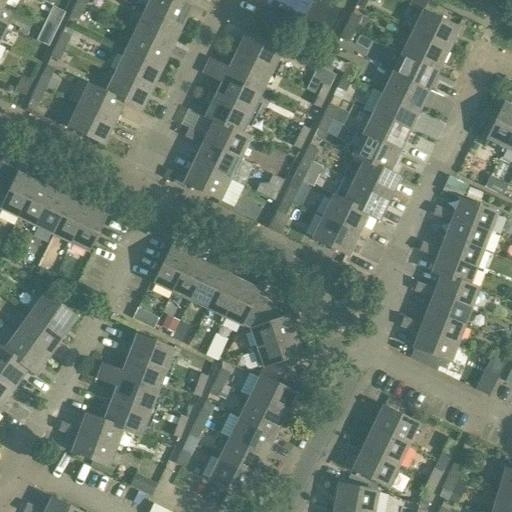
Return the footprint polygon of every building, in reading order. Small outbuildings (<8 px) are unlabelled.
[(88,0),(77,0),(75,4),(85,8),(88,0)] [(174,0),(151,0),(146,13),(180,29),(190,8),(174,0)] [(411,0),(409,5),(423,12),(428,2),(423,0),(411,0)] [(69,16),(70,17),(79,21),(85,8),(75,4),(69,16)] [(55,30),(64,12),(53,7),(44,25),(55,30)] [(423,12),(412,34),(447,51),(458,29),(423,12)] [(146,13),(136,33),(170,50),(180,29),(146,13)] [(360,18),(352,14),(346,26),(355,30),(360,18)] [(348,43),(355,30),(346,26),(340,39),(348,43)] [(56,45),(65,49),(71,37),(62,32),(56,45)] [(126,53),(160,70),(170,50),(136,33),(126,53)] [(403,53),(438,71),(447,51),(412,34),(403,53)] [(240,47),(234,44),(230,53),(270,73),(280,51),(246,35),(240,47)] [(59,62),(65,49),(56,45),(50,58),(59,62)] [(126,53),(116,74),(151,90),(160,70),(126,53)] [(207,67),(260,93),(270,73),(230,53),(229,54),(241,59),(234,73),(210,61),(207,67)] [(403,53),(392,74),(428,92),(438,71),(403,53)] [(349,64),(344,74),(343,76),(351,81),(357,68),(349,64)] [(260,93),(207,67),(204,74),(228,86),(222,99),(250,113),(260,93)] [(51,79),(43,74),(37,87),(45,91),(51,79)] [(88,87),(123,104),(140,112),(151,90),(116,74),(107,93),(89,85),(88,87)] [(382,96),(417,113),(428,92),(392,74),(382,96)] [(343,76),(337,89),(345,93),(351,81),(343,76)] [(323,86),(318,96),(325,99),(329,89),(323,86)] [(37,87),(30,99),(39,104),(45,91),(37,87)] [(88,87),(79,107),(113,124),(123,104),(88,87)] [(211,107),(206,117),(249,138),(250,137),(241,133),(250,113),(222,99),(210,93),(205,104),(211,107)] [(487,140),(505,149),(511,134),(511,108),(509,107),(511,100),(511,96),(505,94),(500,104),(503,106),(487,140)] [(325,99),(318,96),(313,106),(320,109),(325,99)] [(382,96),(373,115),(408,132),(417,113),(382,96)] [(338,109),(329,105),(328,104),(322,117),(332,121),(338,109)] [(113,124),(79,107),(68,128),(103,145),(113,124)] [(408,132),(373,115),(363,136),(398,153),(408,132)] [(239,160),(249,138),(206,117),(205,118),(214,122),(206,138),(188,129),(185,135),(239,160)] [(332,121),(322,117),(316,129),(325,134),(332,121)] [(310,130),(302,127),(297,136),(305,140),(310,130)] [(177,175),(173,183),(182,188),(184,184),(219,201),(239,160),(185,135),(184,138),(202,147),(186,180),(177,175)] [(292,147),(299,150),(300,151),(305,140),(297,136),(292,147)] [(363,136),(353,156),(399,179),(399,178),(388,173),(398,153),(363,136)] [(302,158),(311,163),(318,150),(309,145),(302,158)] [(399,179),(353,156),(352,158),(361,163),(352,182),(388,200),(399,179)] [(306,175),(311,163),(302,158),(296,170),(306,175)] [(2,163),(0,166),(0,176),(10,181),(14,173),(16,170),(2,163)] [(0,208),(2,210),(23,166),(19,164),(16,170),(14,173),(18,175),(13,185),(0,178),(0,208)] [(2,210),(19,218),(36,183),(22,177),(27,168),(23,166),(2,210)] [(19,218),(37,227),(62,174),(58,171),(49,190),(36,183),(19,218)] [(37,227),(54,235),(71,200),(57,194),(66,175),(62,174),(37,227)] [(442,191),(460,200),(461,199),(467,186),(449,177),(442,191)] [(334,196),(334,197),(379,219),(388,200),(352,182),(343,200),(334,196)] [(298,191),(289,187),(283,199),(292,203),(298,191)] [(54,235),(72,244),(98,191),(92,188),(83,206),(71,200),(54,235)] [(482,194),(479,192),(469,188),(465,197),(479,203),(482,194)] [(98,191),(72,244),(89,252),(105,217),(92,210),(101,192),(98,191)] [(334,197),(323,219),(358,236),(367,216),(378,221),(379,219),(334,197)] [(286,215),(292,203),(283,199),(277,211),(286,215)] [(461,199),(460,200),(455,215),(435,207),(434,212),(491,234),(498,214),(461,199)] [(451,223),(446,237),(484,251),(491,234),(434,212),(432,216),(451,223)] [(358,236),(323,219),(313,240),(348,257),(358,236)] [(153,285),(171,294),(198,239),(194,237),(185,256),(171,249),(153,285)] [(477,269),(484,251),(446,237),(441,251),(422,243),(420,247),(477,269)] [(171,294),(189,303),(207,266),(193,260),(202,241),(198,239),(171,294)] [(471,285),(477,269),(420,247),(418,252),(438,259),(432,273),(479,291),(480,289),(471,285)] [(189,303),(205,311),(232,256),(228,254),(219,272),(207,266),(189,303)] [(205,311),(223,319),(241,282),(228,276),(236,258),(232,256),(205,311)] [(417,283),(416,286),(473,308),(479,291),(432,273),(432,274),(441,277),(436,290),(417,283)] [(223,319),(240,328),(262,281),(259,279),(254,289),(241,282),(223,319)] [(256,350),(294,337),(289,322),(299,319),(296,310),(286,314),(287,317),(264,306),(267,300),(257,295),(259,291),(262,293),(267,283),(262,281),(240,328),(249,332),(256,350)] [(433,298),(428,312),(465,326),(473,308),(416,286),(414,291),(433,298)] [(43,294),(29,313),(62,337),(76,318),(43,294)] [(364,304),(361,295),(352,298),(355,307),(364,304)] [(147,313),(137,308),(132,318),(132,320),(142,325),(147,313)] [(458,345),(465,326),(428,312),(422,326),(403,318),(401,323),(458,345)] [(15,333),(48,357),(62,337),(29,313),(15,333)] [(177,323),(166,317),(161,327),(172,333),(177,323)] [(451,363),(458,345),(401,323),(400,327),(419,334),(414,349),(441,359),(451,363)] [(181,342),(185,334),(176,330),(172,338),(181,342)] [(0,346),(0,349),(35,375),(48,357),(15,333),(3,349),(0,346)] [(132,349),(125,346),(122,356),(166,373),(175,350),(137,335),(132,349)] [(257,377),(258,377),(295,395),(295,394),(284,389),(300,355),(302,359),(312,355),(309,347),(299,350),(294,337),(256,350),(262,368),(257,377)] [(206,356),(216,361),(219,354),(216,349),(211,345),(206,356)] [(0,349),(0,377),(14,388),(27,370),(35,375),(0,349)] [(414,349),(411,359),(436,371),(441,359),(414,349)] [(123,373),(103,366),(100,373),(158,395),(166,373),(122,356),(121,357),(128,359),(123,373)] [(224,385),(231,389),(237,377),(230,374),(221,369),(215,381),(224,386),(224,385)] [(118,403),(107,399),(106,400),(150,416),(158,395),(100,373),(98,379),(123,389),(118,403)] [(208,377),(200,374),(196,385),(204,388),(208,377)] [(0,406),(0,407),(14,388),(0,377),(0,406)] [(248,398),(284,416),(295,395),(258,377),(248,398)] [(218,398),(218,397),(224,386),(215,381),(208,394),(218,398)] [(196,385),(192,395),(200,398),(204,388),(196,385)] [(248,398),(238,417),(275,435),(284,416),(248,398)] [(102,410),(109,412),(105,423),(142,437),(150,416),(106,400),(102,410)] [(418,425),(383,408),(373,429),(408,446),(418,425)] [(194,422),(204,427),(210,414),(201,410),(194,422)] [(81,430),(62,422),(60,427),(117,449),(123,432),(141,439),(142,437),(105,423),(86,416),(81,430)] [(180,416),(176,426),(184,429),(188,418),(180,416)] [(230,438),(265,455),(275,435),(238,417),(231,433),(232,434),(230,438)] [(188,435),(197,439),(204,427),(194,422),(188,435)] [(176,426),(172,436),(180,439),(184,429),(176,426)] [(77,439),(72,453),(110,467),(117,449),(60,427),(58,431),(77,439)] [(363,450),(398,467),(408,446),(373,429),(363,450)] [(230,438),(220,459),(254,477),(265,455),(230,438)] [(447,439),(441,452),(451,457),(457,444),(447,439)] [(352,471),(388,489),(398,467),(363,450),(352,471)] [(190,456),(181,452),(175,465),(183,469),(190,456)] [(209,481),(244,498),(254,477),(220,459),(209,481)] [(453,464),(447,476),(457,480),(463,468),(453,464)] [(437,486),(443,473),(433,469),(427,481),(437,486)] [(511,472),(504,470),(498,491),(511,495),(511,472)] [(343,475),(339,485),(334,508),(354,511),(374,511),(380,487),(344,471),(342,474),(343,475)] [(136,474),(130,486),(151,497),(157,485),(136,474)] [(441,489),(442,489),(438,497),(444,500),(453,503),(457,504),(460,497),(450,494),(457,480),(447,476),(441,489)] [(427,481),(421,494),(430,499),(437,486),(427,481)] [(511,511),(511,495),(498,491),(491,511),(511,511)] [(45,511),(41,511),(27,505),(25,508),(32,511),(77,511),(52,500),(45,511)]
